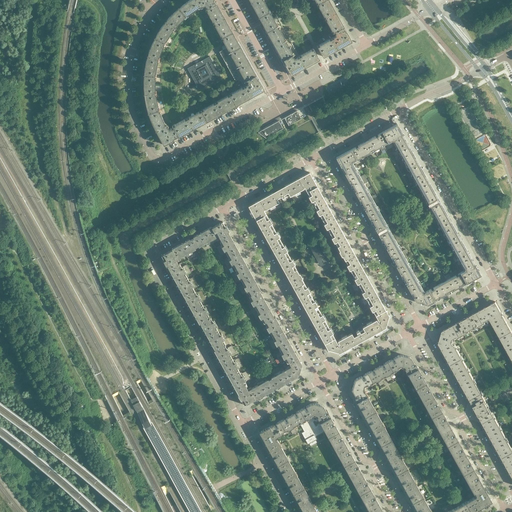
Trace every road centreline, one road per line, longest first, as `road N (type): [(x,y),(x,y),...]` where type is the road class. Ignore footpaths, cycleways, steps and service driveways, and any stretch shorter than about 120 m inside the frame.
road 1 (track): [(86,0),(99,17),(92,126),(110,252),(151,358),(168,376)]
road 2 (residential): [(243,424),(150,253),(223,207)]
road 3 (unclassified): [(0,287),(121,511)]
road 4 (track): [(69,240),(26,98),(36,0)]
road 5 (residential): [(496,284),(400,111)]
road 6 (residential): [(157,159),(132,112),(128,81),(132,51),(154,11)]
road 7 (residential): [(157,159),(282,91)]
